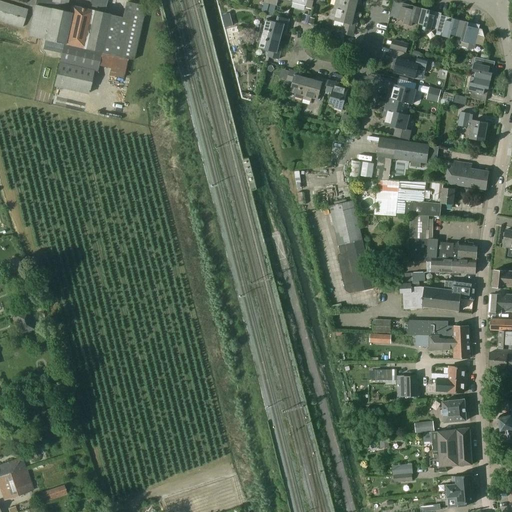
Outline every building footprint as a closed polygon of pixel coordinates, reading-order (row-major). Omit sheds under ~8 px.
[(64,44),(62,55),(55,88),(89,95),(94,71),(97,72),(98,66),(110,69),(109,76),(124,79),(128,59),(134,61),(146,6),(125,2),(122,17),(68,5),(69,0),(36,0),(28,36),(64,44)] [(292,0),(292,3),(305,7),(312,9),(314,0),(292,0)] [(336,0),(335,5),(356,11),(358,3),(361,4),(362,0),(336,0)] [(0,21),(22,28),(28,10),(0,1),(0,21)] [(418,24),(422,8),(403,3),(399,19),(404,21),(403,24),(412,27),(413,23),(418,24)] [(335,5),(333,14),(336,15),(335,21),(345,23),(343,29),(355,32),(358,19),(354,18),(356,11),(335,5)] [(437,29),(441,15),(441,14),(422,8),(418,24),(424,26),(423,29),(431,32),(432,28),(437,29)] [(451,35),(456,36),(460,21),(441,15),(437,29),(436,35),(450,38),(451,35)] [(260,33),(281,38),(283,30),(286,31),(289,19),(278,16),(277,22),(267,19),(265,26),(262,25),(260,33)] [(473,50),(477,36),(485,38),(482,30),(479,29),(480,25),(474,24),(460,21),(456,36),(462,38),(460,46),(473,50)] [(281,38),(260,33),(258,41),(261,41),(260,48),(269,50),(268,56),(279,59),(283,46),(279,45),(281,38)] [(409,44),(392,39),(389,48),(406,53),(409,44)] [(395,60),(392,69),(394,70),(394,72),(415,78),(422,80),(425,71),(426,66),(418,64),(419,63),(398,57),(397,60),(395,60)] [(475,78),(490,81),(493,68),(495,62),(479,58),(478,64),(474,63),(472,72),(476,72),(475,78)] [(285,82),(283,88),(284,90),(296,94),(295,97),(303,99),(309,78),(301,76),(302,73),(290,69),(287,81),(285,82)] [(309,78),(303,99),(311,101),(312,98),(318,99),(321,90),(326,91),(329,80),(317,77),(316,80),(309,78)] [(487,95),(490,81),(475,78),(473,83),(470,83),(468,91),(471,92),(470,97),(486,101),(487,95)] [(329,80),(326,91),(332,93),(330,103),(336,104),(335,108),(342,110),(348,89),(340,86),(341,83),(329,80)] [(389,91),(386,104),(408,110),(409,103),(413,104),(416,90),(395,85),(393,92),(389,91)] [(428,87),(426,99),(439,102),(441,89),(428,87)] [(442,99),(453,102),(455,95),(444,92),(442,99)] [(411,130),(406,128),(410,116),(406,115),(408,110),(386,104),(383,116),(387,117),(385,124),(396,127),(394,137),(409,140),(411,130)] [(461,112),(458,126),(468,128),(472,128),(470,138),(484,141),(488,123),(473,121),(469,120),(470,113),(461,112)] [(427,164),(430,145),(379,137),(377,156),(427,164)] [(361,177),(361,161),(351,161),(351,177),(361,177)] [(488,172),(471,169),(471,165),(455,162),(453,175),(461,176),(460,177),(468,178),(468,179),(487,181),(488,172)] [(461,176),(453,175),(451,184),(486,189),(487,181),(468,179),(468,178),(460,177),(461,176)] [(453,204),(455,189),(443,188),(444,184),(427,182),(382,180),(377,180),(374,214),(379,214),(440,216),(442,203),(453,204)] [(358,292),(373,288),(354,201),(330,206),(341,254),(338,255),(345,290),(350,293),(358,292)] [(511,230),(506,230),(503,246),(511,247),(511,230)] [(408,260),(426,261),(428,238),(410,237),(408,260)] [(428,273),(432,271),(451,273),(451,275),(459,276),(459,273),(476,274),(476,273),(477,273),(479,246),(478,246),(478,245),(438,242),(438,239),(428,238),(426,261),(428,273)] [(511,271),(506,271),(494,270),(493,287),(504,288),(504,286),(511,287),(511,271)] [(28,272),(20,275),(23,285),(31,283),(28,272)] [(405,282),(425,281),(424,273),(404,274),(405,282)] [(444,290),(461,292),(460,298),(473,300),(475,284),(451,281),(445,281),(444,290)] [(36,297),(31,283),(23,285),(21,286),(25,300),(36,297)] [(461,292),(444,290),(421,287),(412,287),(411,284),(400,284),(400,294),(403,294),(403,309),(422,308),(422,306),(459,311),(460,298),(461,292)] [(511,295),(492,295),(491,313),(501,313),(502,310),(511,311),(511,295)] [(31,301),(22,304),(24,309),(27,308),(33,306),(31,301)] [(13,313),(20,335),(34,330),(27,308),(24,309),(13,313)] [(373,320),(373,328),(373,332),(391,332),(391,320),(374,319),(374,320),(373,320)] [(407,335),(430,336),(439,336),(439,338),(469,339),(468,326),(448,326),(448,321),(408,320),(407,335)] [(491,330),(511,330),(511,320),(491,320),(491,330)] [(511,331),(499,331),(498,348),(511,349),(511,331)] [(439,336),(430,336),(429,350),(454,350),(454,358),(470,358),(469,339),(439,338),(439,336)] [(511,354),(490,353),(489,367),(511,369),(511,354)] [(432,373),(431,378),(437,379),(464,380),(465,367),(449,367),(449,374),(444,374),(432,373)] [(376,380),(397,380),(396,370),(375,370),(376,380)] [(397,382),(397,397),(417,397),(417,376),(405,376),(397,376),(397,380),(397,382)] [(464,380),(437,379),(436,392),(463,393),(464,380)] [(444,423),(466,421),(464,399),(442,401),(444,423)] [(510,436),(511,436),(511,403),(510,404),(511,412),(500,416),(503,429),(508,428),(509,429),(510,436)] [(423,423),(423,433),(434,432),(433,422),(423,423)] [(472,464),(470,428),(431,432),(433,453),(434,459),(429,459),(430,468),(434,468),(435,472),(447,471),(447,466),(472,464)] [(27,446),(21,432),(11,436),(17,450),(27,446)] [(21,457),(0,464),(0,476),(25,468),(21,457)] [(400,474),(413,473),(412,465),(393,467),(394,475),(400,474)] [(0,476),(0,485),(5,500),(33,491),(25,468),(0,476)] [(412,474),(393,475),(394,482),(413,480),(412,474)] [(456,484),(446,485),(447,492),(462,490),(462,487),(473,486),(473,482),(474,481),(474,478),(472,477),(472,476),(472,475),(455,477),(456,484)] [(38,505),(67,495),(64,485),(41,493),(42,494),(35,497),(38,505)] [(462,490),(447,492),(447,498),(448,508),(467,506),(467,503),(474,503),(474,499),(476,498),(476,491),(474,490),(473,490),(473,486),(462,487),(462,490)]
